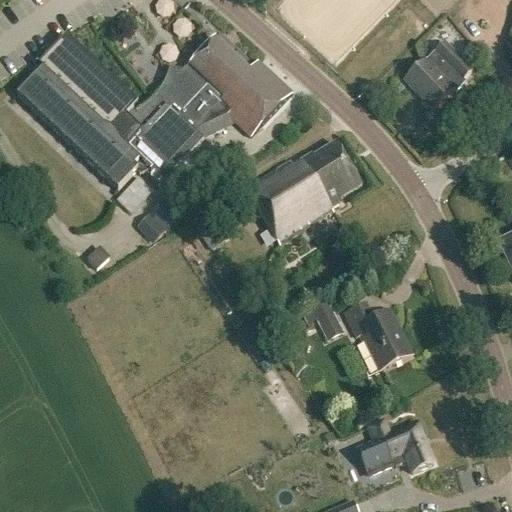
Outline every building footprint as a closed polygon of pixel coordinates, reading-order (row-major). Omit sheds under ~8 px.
[(37,78),(16,100),(18,101),(119,195),(137,176),(140,180),(150,175),(164,188),(204,145),(194,136),(227,120),(250,141),(291,98),(260,69),(249,75),(215,42),(189,70),(191,71),(185,78),(170,75),(171,72),(169,72),(169,75),(168,78),(167,81),(165,84),(164,87),(163,90),(161,93),(159,95),(158,98),(156,101),(154,103),(152,105),(150,107),(148,108),(146,110),(144,112),(142,113),(139,115),(137,116),(97,79),(62,45),(39,69),(37,66),(36,67),(42,73),(37,78)] [(473,75),(445,46),(427,65),(406,86),(433,114),(454,93),(456,95),(466,86),(464,83),(473,75)] [(314,161),(313,158),(293,170),(290,166),(245,194),(279,249),(333,216),(331,213),(341,207),(339,203),(362,190),(336,148),(314,161)] [(138,181),(116,204),(131,218),(153,195),(138,181)] [(163,206),(151,218),(166,233),(178,220),(163,206)] [(151,218),(139,231),(154,245),(166,233),(151,218)] [(511,240),(497,247),(511,278),(511,240)] [(87,263),(97,274),(110,262),(104,255),(100,251),(92,259),(87,263)] [(341,333),(327,305),(311,314),(324,341),(341,333)] [(365,308),(345,318),(356,342),(362,339),(380,376),(412,360),(390,315),(373,324),(365,308)] [(401,451),(412,477),(433,468),(416,428),(389,439),(383,425),(368,431),(380,460),(401,451)]
